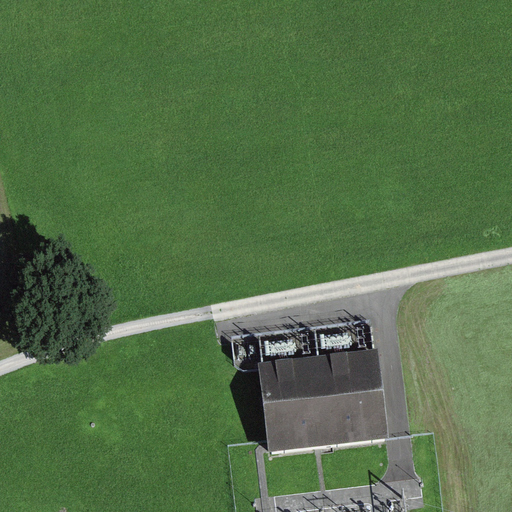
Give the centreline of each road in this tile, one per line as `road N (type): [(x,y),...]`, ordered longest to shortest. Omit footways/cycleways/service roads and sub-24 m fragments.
road 1 (unclassified): [(231,310),(511,257)]
road 2 (track): [(0,371),(73,343),(231,310)]
